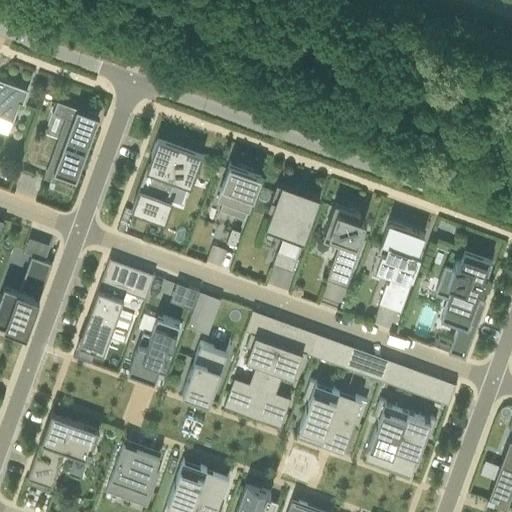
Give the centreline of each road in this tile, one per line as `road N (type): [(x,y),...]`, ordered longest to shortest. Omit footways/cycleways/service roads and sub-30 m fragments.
road 1 (residential): [(492,382),(80,231)]
road 2 (residential): [(132,83),(511,221)]
road 3 (residential): [(80,231),(0,453)]
road 4 (residential): [(132,83),(80,231)]
road 5 (residential): [(0,31),(132,83)]
road 6 (residential): [(492,382),(444,511)]
